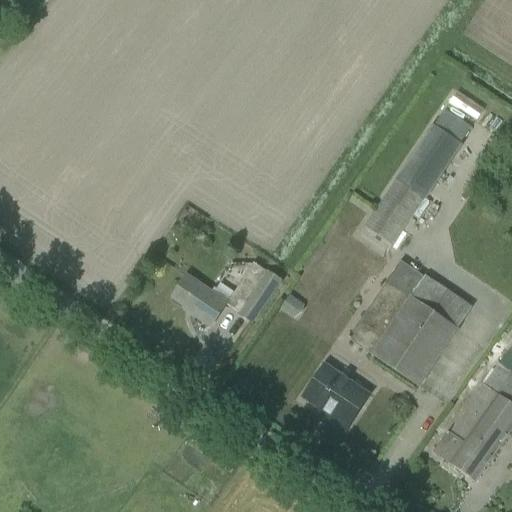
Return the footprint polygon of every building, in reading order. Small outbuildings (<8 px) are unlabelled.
[(454,92),(448,103),(476,119),(482,108),(454,92)] [(426,201),(463,146),(461,145),(471,129),(445,112),(435,126),(434,125),(396,181),(398,182),(366,228),(393,247),(424,200),(426,201)] [(401,263),(347,340),(350,342),(350,341),(419,388),(470,312),(424,280),(425,279),(401,263)] [(267,273),(239,314),(253,323),(281,282),(267,273)] [(187,277),(172,298),(193,312),(191,315),(211,328),(227,304),(187,277)] [(296,318),(305,306),(291,296),(282,309),(296,318)] [(370,397),(325,366),(303,398),(332,417),(331,420),(347,431),(370,397)] [(511,376),(498,366),(458,424),(456,423),(455,424),(457,425),(450,435),(463,444),(448,464),(475,484),(511,431),(511,376)]
